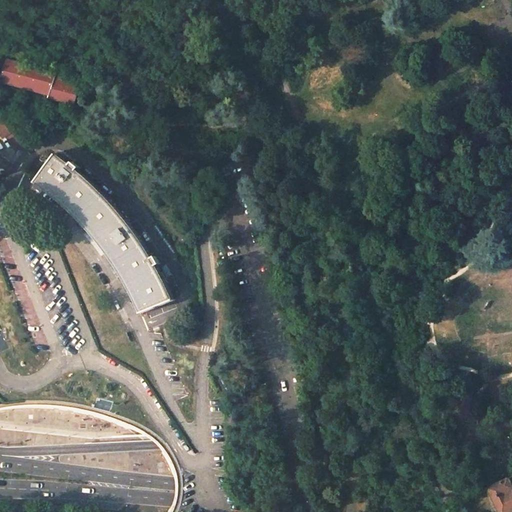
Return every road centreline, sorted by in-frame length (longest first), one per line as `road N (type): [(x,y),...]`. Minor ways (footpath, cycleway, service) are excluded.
road 1 (primary): [(483,511),(0,461)]
road 2 (primary): [(0,488),(296,511)]
